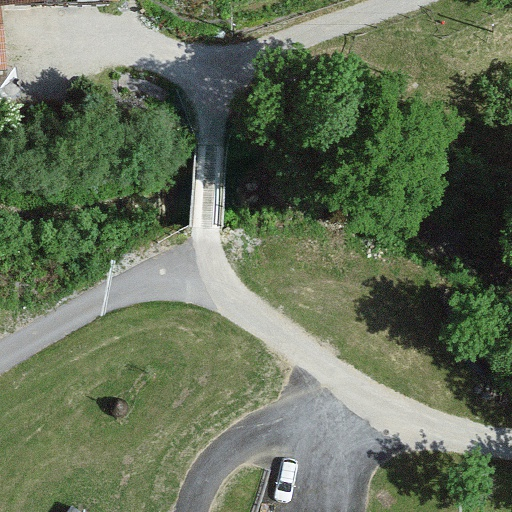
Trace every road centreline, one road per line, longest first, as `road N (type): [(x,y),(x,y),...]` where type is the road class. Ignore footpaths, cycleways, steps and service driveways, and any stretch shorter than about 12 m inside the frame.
road 1 (residential): [(399,0),(257,50),(226,71),(213,105),(206,225),(214,266)]
road 2 (residential): [(511,444),(434,426),(355,388),(252,314),(214,266)]
road 3 (residential): [(214,266),(126,290),(0,356)]
